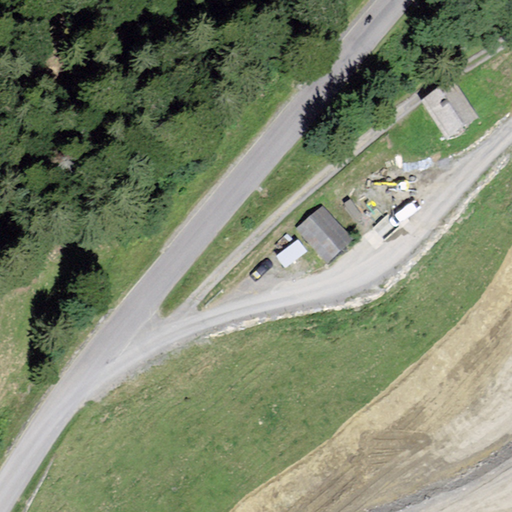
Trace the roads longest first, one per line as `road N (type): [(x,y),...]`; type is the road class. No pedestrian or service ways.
road 1 (tertiary): [(397,0),(96,361),(0,501)]
road 2 (track): [(511,35),(310,190),(164,333),(144,345),(112,342)]
